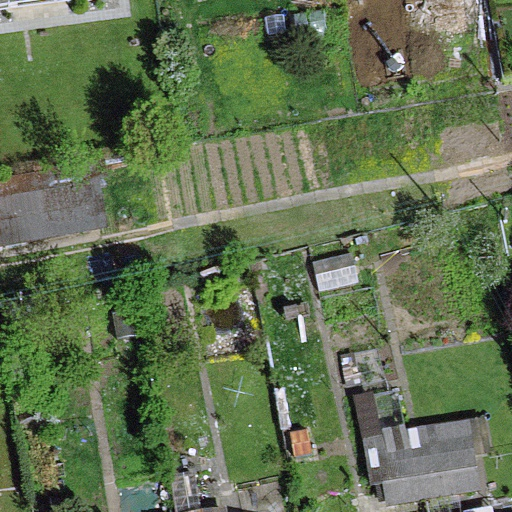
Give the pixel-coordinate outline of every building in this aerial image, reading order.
[(457,0),(425,0),(431,35),(462,30),(457,0)] [(511,170),(501,173),(506,193),(511,191),(511,170)] [(80,190),(0,204),(0,245),(87,230),(80,190)] [(347,257),(308,266),(314,295),(353,286),(347,257)] [(470,425),(406,435),(413,472),(415,471),(447,466),(452,495),(471,491),(464,451),(474,449),(470,425)] [(363,456),(375,453),(384,506),(420,500),(415,471),(413,472),(406,435),(361,443),(363,456)] [(196,511),(190,478),(165,483),(170,511),(196,511)]
